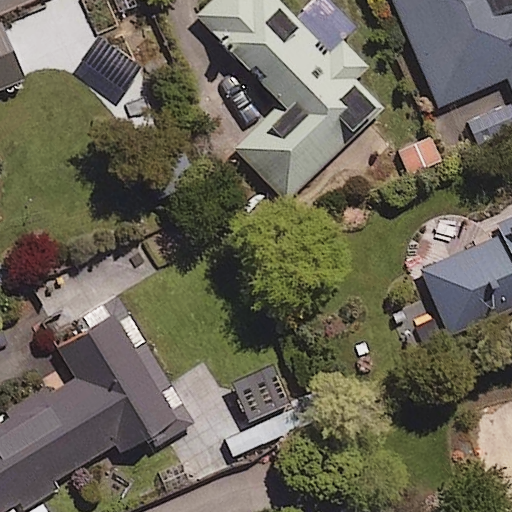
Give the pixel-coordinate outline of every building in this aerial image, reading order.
[(325,50),(276,0),(211,0),(198,12),(283,101),(236,147),(286,199),(382,107),(352,76),(367,61),(341,34),(325,50)] [(511,0),(395,0),(438,103),(508,74),(511,84),(511,0)] [(0,86),(24,76),(1,20),(0,20),(0,86)] [(511,214),(484,226),(488,236),(419,265),(445,328),(511,300),(511,214)] [(116,441),(122,450),(153,431),(160,442),(195,421),(125,305),(58,345),(75,374),(0,418),(0,511),(17,511),(16,510),(51,489),(47,482),(116,441)] [(270,372),(235,388),(250,422),(223,434),(233,456),(325,415),(315,393),(285,406),(270,372)]
